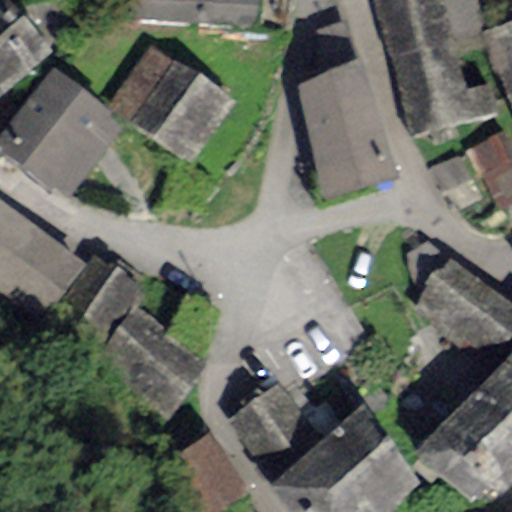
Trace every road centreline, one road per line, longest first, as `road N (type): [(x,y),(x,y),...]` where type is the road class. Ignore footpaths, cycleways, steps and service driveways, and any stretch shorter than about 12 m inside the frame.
road 1 (residential): [(255,243),(216,383),(218,434),(268,511)]
road 2 (residential): [(255,243),(151,247),(86,231),(0,183)]
road 3 (residential): [(255,243),(310,0)]
road 4 (residential): [(345,0),(418,211)]
road 5 (residential): [(418,211),(255,243)]
